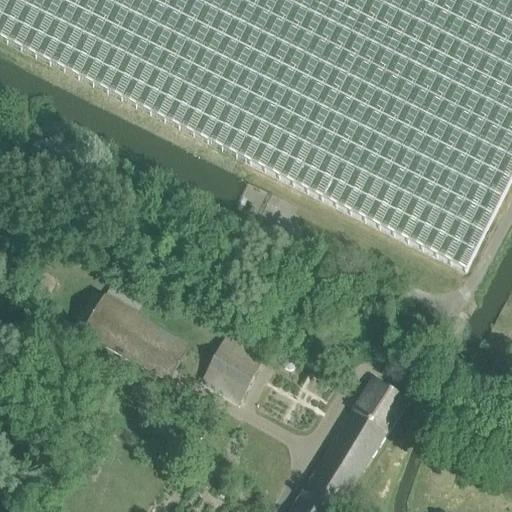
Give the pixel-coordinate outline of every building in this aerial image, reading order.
[(511,0),(0,0),(0,40),(466,273),(511,179),(511,0)] [(57,283),(39,273),(32,285),(50,295),(57,283)] [(72,330),(82,336),(103,300),(93,294),(72,330)] [(189,351),(103,300),(82,336),(168,387),(189,351)] [(258,316),(270,337),(286,329),(274,308),(258,316)] [(226,338),(200,385),(238,408),(265,360),(226,338)] [(336,511),(406,403),(374,382),(290,511),(336,511)]
